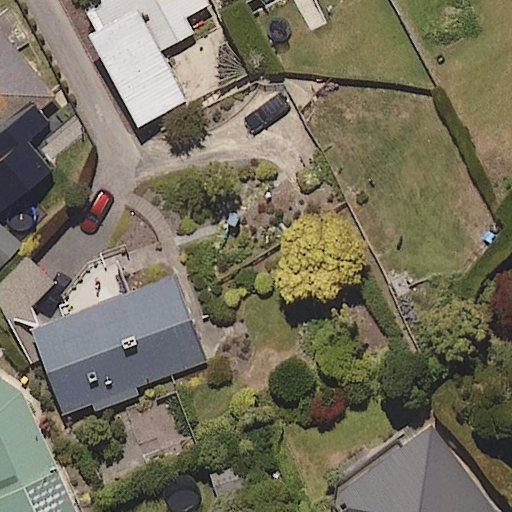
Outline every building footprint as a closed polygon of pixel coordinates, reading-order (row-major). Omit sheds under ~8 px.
[(3,0),(1,0),(0,1),(0,144),(63,98),(25,46),(33,40),(3,0)] [(209,3),(207,0),(89,0),(101,23),(91,28),(140,123),(186,99),(160,48),(193,32),(185,15),(209,3)] [(0,264),(23,248),(2,220),(0,221),(0,264)] [(58,286),(25,253),(0,278),(0,303),(20,323),(58,286)] [(138,385),(207,360),(172,261),(123,278),(127,292),(34,324),(68,422),(142,396),(138,385)] [(0,511),(79,511),(72,495),(37,410),(0,364),(0,511)] [(501,511),(434,418),(339,486),(347,497),(335,505),(340,511),(501,511)] [(250,458),(210,473),(219,497),(259,482),(250,458)]
